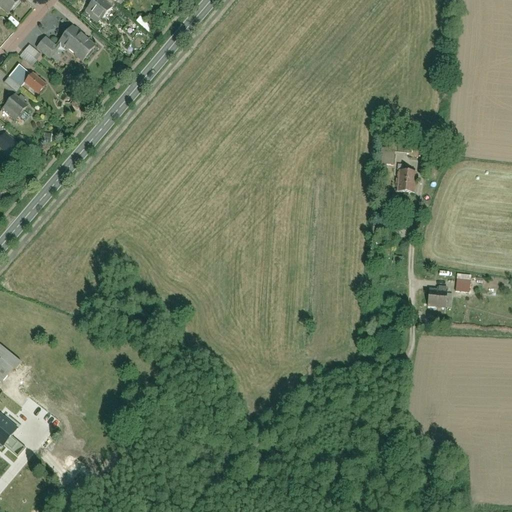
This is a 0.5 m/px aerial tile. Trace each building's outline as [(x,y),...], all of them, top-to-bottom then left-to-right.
[(10,0),(0,0),(0,12),(6,17),(15,4),(10,0)] [(94,0),(92,0),(83,12),(97,23),(107,10),(94,0)] [(69,31),(58,46),(80,63),(91,47),(69,31)] [(42,40),(35,50),(47,59),(54,49),(42,40)] [(25,51),(19,59),(30,67),(36,59),(25,51)] [(17,68),(8,79),(18,87),(27,76),(17,68)] [(31,75),(22,86),(35,98),(45,87),(31,75)] [(5,78),(0,84),(12,94),(17,87),(5,78)] [(10,97),(0,110),(12,119),(14,120),(23,108),(10,97)] [(0,146),(10,154),(18,144),(2,132),(0,134),(0,146)] [(415,168),(393,166),(390,190),(412,192),(415,168)] [(391,245),(372,244),(371,253),(390,254),(391,245)] [(469,280),(454,278),(452,291),(467,293),(469,280)] [(446,291),(424,289),(423,304),(445,306),(446,291)] [(0,382),(17,362),(0,348),(0,382)] [(16,425),(0,412),(0,448),(8,455),(18,442),(8,434),(16,425)]
